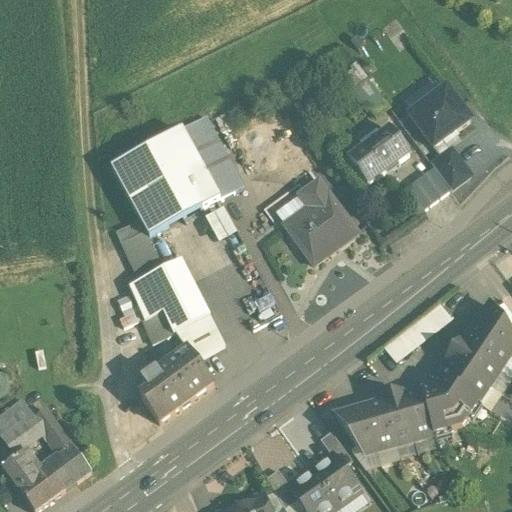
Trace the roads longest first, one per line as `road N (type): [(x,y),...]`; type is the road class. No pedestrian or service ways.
road 1 (track): [(76,0),(114,436),(145,489)]
road 2 (primary): [(113,511),(511,215)]
